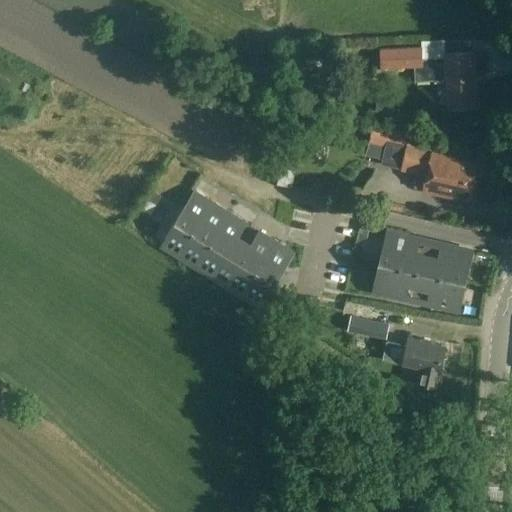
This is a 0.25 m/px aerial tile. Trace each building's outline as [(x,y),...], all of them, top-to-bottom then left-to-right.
[(477,108),(474,51),(445,52),(445,57),(422,58),(421,46),(381,48),(382,67),(416,65),(416,81),(447,80),(448,110),(477,108)] [(305,48),(291,49),(292,70),(306,69),(305,48)] [(424,188),(423,190),(455,198),(456,195),(467,198),(472,195),(480,161),(434,150),(437,139),(409,132),(400,168),(418,173),(415,186),(424,188)] [(183,206),(166,233),(266,297),(283,270),(282,269),(293,252),(258,230),(247,247),(236,240),(247,223),(195,190),(184,207),(183,206)] [(364,248),(368,236),(353,230),(348,243),(364,248)] [(372,288),(372,289),(427,302),(429,295),(461,303),(467,281),(459,279),(466,251),(473,253),(474,252),(418,239),(417,246),(385,238),(379,260),(386,262),(380,290),(372,288)] [(293,306),(280,297),(269,313),(282,322),(293,306)] [(348,331),(387,338),(390,322),(352,314),(348,331)] [(445,362),(442,361),(446,344),(409,336),(407,345),(387,341),(383,360),(402,364),(402,365),(421,369),(418,385),(440,390),(445,362)] [(374,356),(375,343),(361,341),(360,355),(374,356)]
